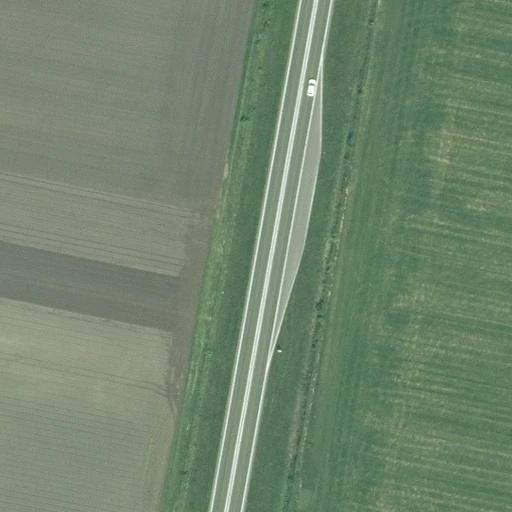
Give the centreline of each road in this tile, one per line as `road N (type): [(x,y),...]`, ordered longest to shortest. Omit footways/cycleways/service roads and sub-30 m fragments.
road 1 (track): [(155,511),(247,0)]
road 2 (trunk): [(226,511),(316,0)]
